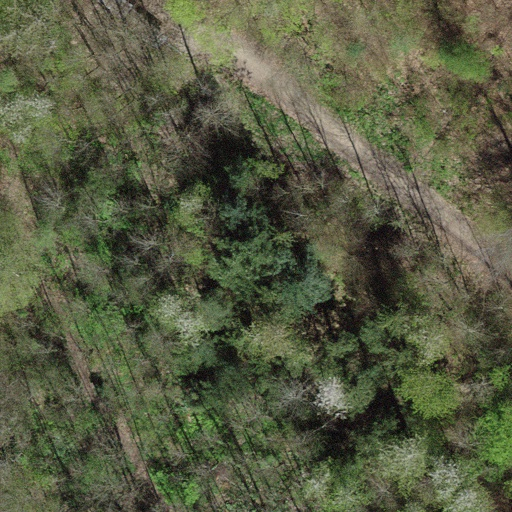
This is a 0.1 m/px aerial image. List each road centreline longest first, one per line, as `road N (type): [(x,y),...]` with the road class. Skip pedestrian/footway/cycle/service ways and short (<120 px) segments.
road 1 (track): [(146,0),(256,70),(511,282)]
road 2 (track): [(0,182),(120,0)]
